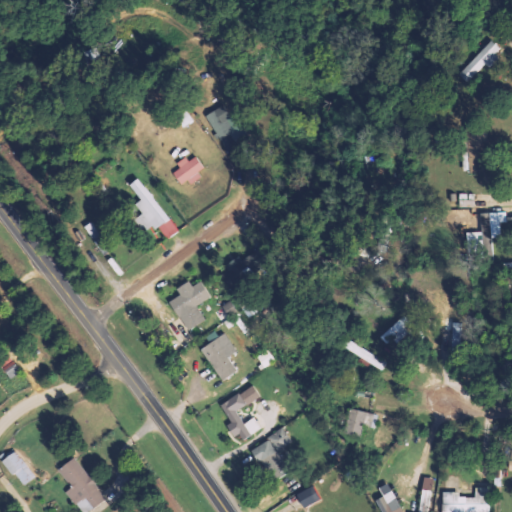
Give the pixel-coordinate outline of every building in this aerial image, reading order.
[(459,75),(468,83),(499,48),(490,40),(459,75)] [(174,173),(182,185),(206,170),(195,153),(178,164),(180,168),(174,173)] [(167,238),(178,230),(139,177),(129,184),(141,200),(136,204),(142,213),(136,217),(147,232),(157,225),(167,238)] [(482,212),(483,259),(493,259),(492,236),(504,236),(504,225),(506,225),(506,212),(482,212)] [(225,265),(229,270),(220,276),(231,291),(261,267),(253,257),(245,263),(239,255),(225,265)] [(201,281),(192,286),(189,280),(176,288),(180,295),(170,300),(187,330),(205,320),(196,305),(211,297),(201,281)] [(451,344),(460,344),(461,323),(452,323),(451,344)] [(202,346),(220,380),(237,372),(229,356),(237,352),(227,333),(202,346)] [(265,368),(275,361),(268,350),(257,357),(265,368)] [(0,364),(11,379),(21,371),(8,355),(0,361),(0,364)] [(220,405),(231,422),(228,424),(239,442),(261,428),(254,416),(243,423),(236,411),(260,396),(253,384),(220,405)] [(378,414),(349,408),(344,433),(361,437),(363,425),(375,428),(378,414)] [(277,451),(292,443),(283,427),(268,436),(270,439),(252,449),(270,482),(288,472),(277,451)] [(2,460),(23,486),(35,476),(15,450),(2,460)] [(58,468),(71,487),(66,491),(76,506),(78,505),(83,511),(86,511),(105,499),(75,456),(58,468)] [(381,511),(402,511),(388,483),(378,488),(383,496),(376,500),(381,511)] [(320,500),(313,486),(297,493),(303,507),(320,500)] [(428,511),(432,491),(422,489),(418,511),(428,511)]
